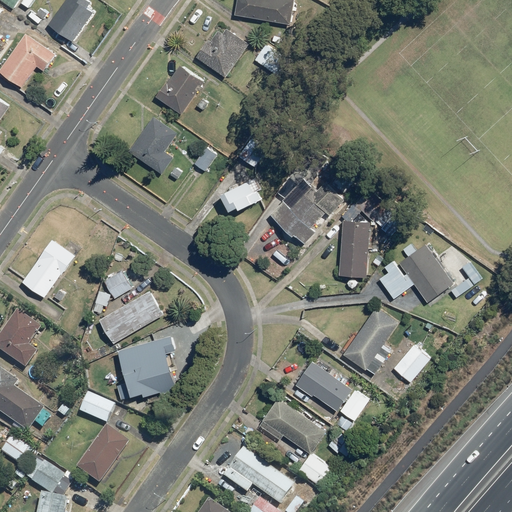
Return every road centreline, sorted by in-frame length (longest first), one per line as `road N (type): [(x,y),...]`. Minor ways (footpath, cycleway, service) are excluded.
road 1 (residential): [(137,511),(229,380),(241,347),(239,315),(219,275),(53,160)]
road 2 (residential): [(164,0),(53,160)]
